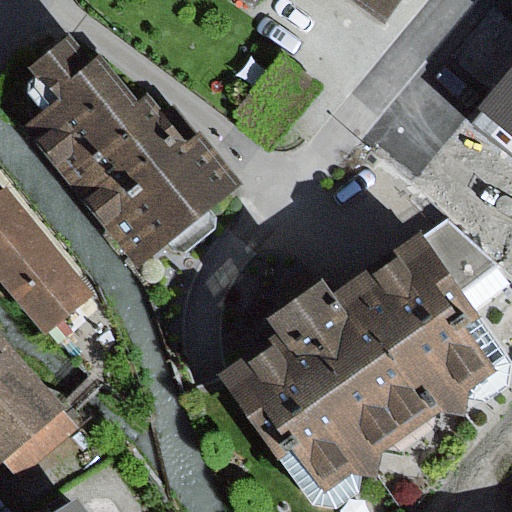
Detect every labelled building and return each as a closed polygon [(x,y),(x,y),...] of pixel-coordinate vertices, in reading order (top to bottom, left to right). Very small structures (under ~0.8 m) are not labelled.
[(259,0),(240,0),(253,9),(259,0)] [(351,0),(385,24),(401,0),(351,0)] [(50,90),(12,121),(135,270),(243,182),(199,128),(193,134),(177,114),(173,117),(150,89),(143,92),(102,42),(79,61),(56,33),(25,59),(50,90)] [(285,50),(237,111),(275,141),(323,80),(285,50)] [(511,65),(469,117),(511,148),(511,65)] [(0,168),(0,266),(50,327),(97,288),(0,168)] [(277,327),(219,368),(286,462),(304,449),(332,488),(362,467),(383,473),(389,450),(445,407),(469,408),(478,385),(506,365),(469,313),(478,307),(462,285),(492,261),(440,215),(347,278),(333,259),(264,308),(277,327)] [(0,322),(0,453),(4,458),(69,404),(0,322)] [(95,511),(87,500),(69,511),(95,511)]
